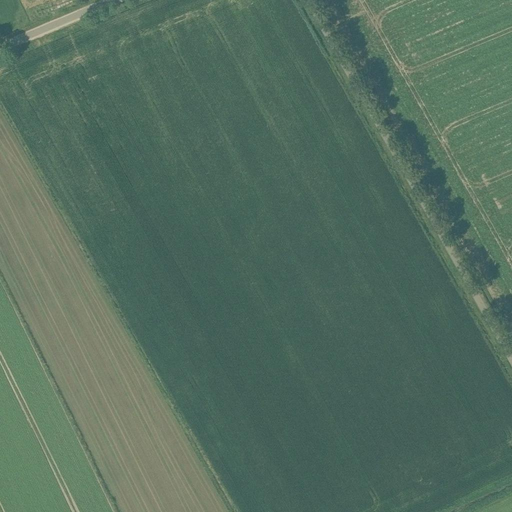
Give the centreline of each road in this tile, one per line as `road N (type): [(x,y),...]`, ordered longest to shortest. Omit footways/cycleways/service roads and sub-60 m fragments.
road 1 (unclassified): [(511,358),(307,0)]
road 2 (unclassified): [(0,47),(114,0)]
